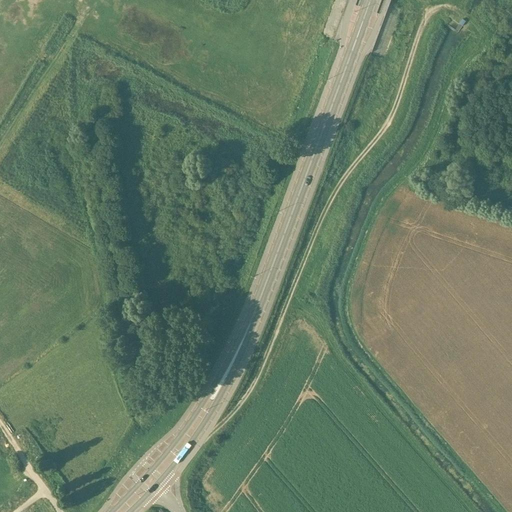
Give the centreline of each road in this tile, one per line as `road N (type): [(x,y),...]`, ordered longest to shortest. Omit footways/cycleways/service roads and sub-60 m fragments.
road 1 (track): [(189,446),(218,427),(250,383),(329,201),(389,118),(425,21),(438,8),(458,13)]
road 2 (secondary): [(263,292),(370,0)]
road 3 (secondary): [(263,292),(188,426),(112,511)]
road 4 (secondary): [(156,485),(208,417),(263,292)]
road 5 (track): [(0,143),(68,44)]
